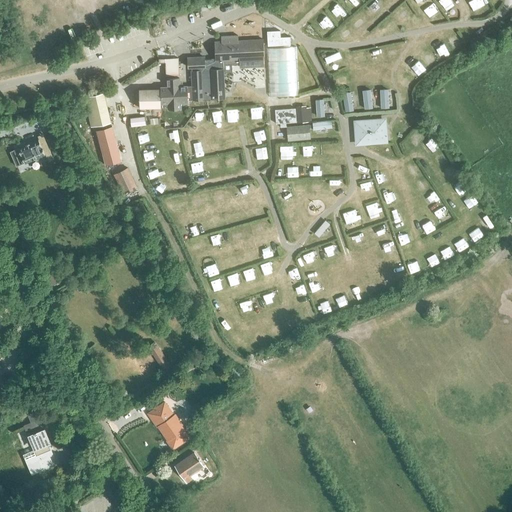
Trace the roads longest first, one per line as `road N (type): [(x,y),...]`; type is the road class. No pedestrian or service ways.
road 1 (residential): [(151,511),(0,265)]
road 2 (track): [(390,163),(423,154),(464,214),(464,225),(424,247),(415,243)]
road 3 (track): [(249,168),(171,183),(157,134)]
road 4 (track): [(280,274),(288,310),(246,328),(237,325),(228,292)]
